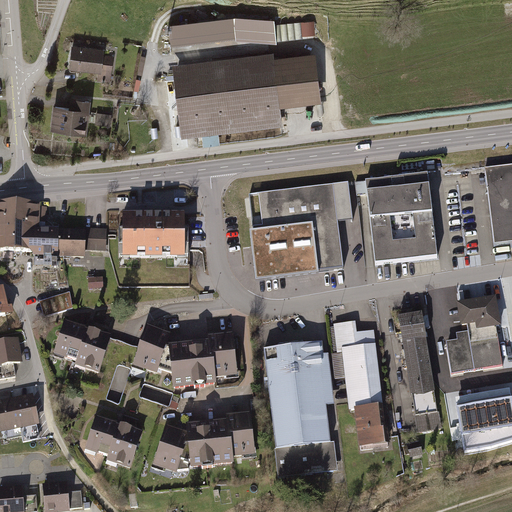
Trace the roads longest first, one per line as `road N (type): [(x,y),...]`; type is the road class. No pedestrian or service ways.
road 1 (residential): [(210,169),(217,269),(223,286),(250,308),(511,271)]
road 2 (secondary): [(511,132),(210,169)]
road 3 (residential): [(0,281),(25,312),(54,430),(111,511)]
road 4 (secondary): [(210,169),(25,187)]
